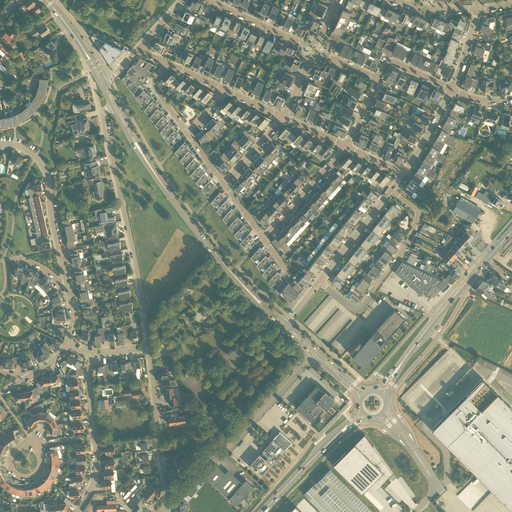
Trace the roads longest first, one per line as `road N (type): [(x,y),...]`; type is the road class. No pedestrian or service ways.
road 1 (tertiary): [(284,325),(193,227),(115,106)]
road 2 (residential): [(147,348),(101,113)]
road 3 (secondary): [(381,393),(511,231)]
road 4 (residential): [(321,282),(353,309),(363,307),(405,251),(419,211),(391,192)]
road 5 (residential): [(69,295),(43,166),(21,148),(0,144)]
road 6 (residential): [(338,0),(319,40),(306,45),(207,0)]
road 7 (residential): [(166,511),(147,348)]
road 8 (secondary): [(263,511),(362,414)]
road 9 (residential): [(283,117),(310,59),(323,54),(378,79)]
road 10 (unclassified): [(226,451),(314,353)]
road 11 (residential): [(263,238),(347,146)]
